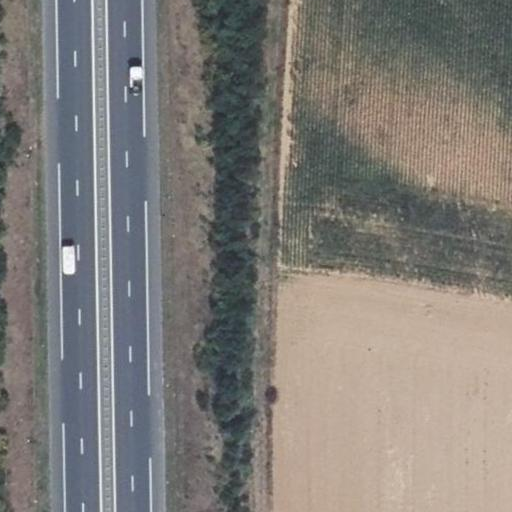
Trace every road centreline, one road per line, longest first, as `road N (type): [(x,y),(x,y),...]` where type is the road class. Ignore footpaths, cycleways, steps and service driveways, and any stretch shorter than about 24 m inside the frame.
road 1 (motorway): [(133,511),(125,0)]
road 2 (motorway): [(74,0),(82,511)]
